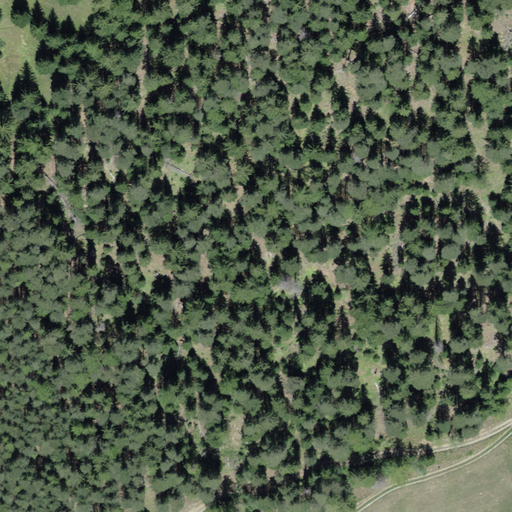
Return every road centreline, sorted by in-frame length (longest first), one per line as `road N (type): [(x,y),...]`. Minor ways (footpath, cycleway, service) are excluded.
road 1 (track): [(191,511),(310,471),(443,446),(511,420)]
road 2 (track): [(511,429),(466,462),(394,485),(354,511)]
